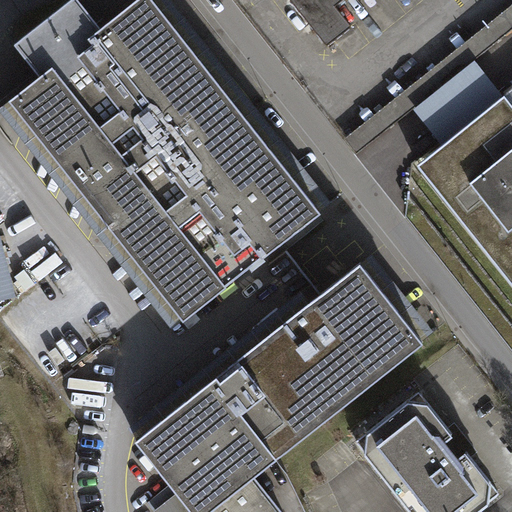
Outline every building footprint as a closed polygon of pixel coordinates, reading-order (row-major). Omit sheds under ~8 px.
[(329,207),(161,0),(130,0),(104,22),(86,0),(65,0),(13,42),(41,76),(0,108),(0,115),(175,331),(329,207)] [(335,0),(288,0),(321,43),(350,22),(334,1),(335,0)] [(511,88),(417,164),(511,282),(511,88)] [(430,337),(367,255),(132,437),(190,511),(277,511),(250,477),(430,337)] [(356,441),(412,511),(475,511),(499,493),(419,391),(356,441)]
